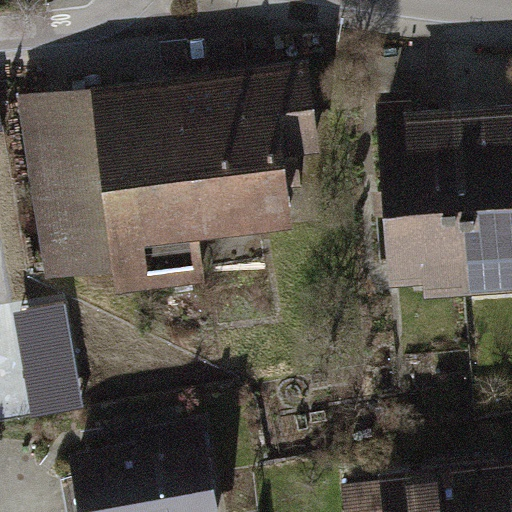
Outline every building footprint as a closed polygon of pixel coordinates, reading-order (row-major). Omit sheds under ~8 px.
[(331,158),(316,53),(26,92),(50,271),(122,262),(126,293),(218,281),(211,229),(304,217),(296,163),(331,158)] [(511,88),(460,90),(467,276),(511,274),(511,88)] [(467,276),(460,90),(391,93),(398,279),(467,276)] [(227,511),(208,412),(137,426),(139,436),(77,448),(89,511),(227,511)] [(511,511),(511,448),(459,454),(465,511),(511,511)] [(465,511),(459,454),(387,463),(392,511),(465,511)]
